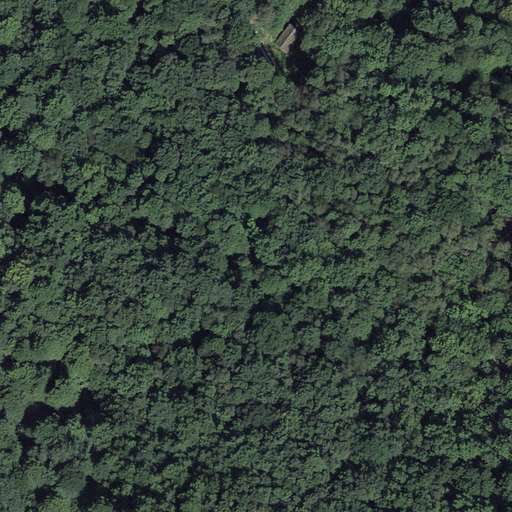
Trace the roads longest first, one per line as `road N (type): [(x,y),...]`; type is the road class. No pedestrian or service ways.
road 1 (track): [(511,379),(493,381),(454,353),(330,295),(279,285),(46,200),(0,164)]
road 2 (track): [(234,0),(293,96),(428,232),(475,337),(511,374)]
road 3 (track): [(0,298),(42,328),(93,410),(81,416),(0,353)]
